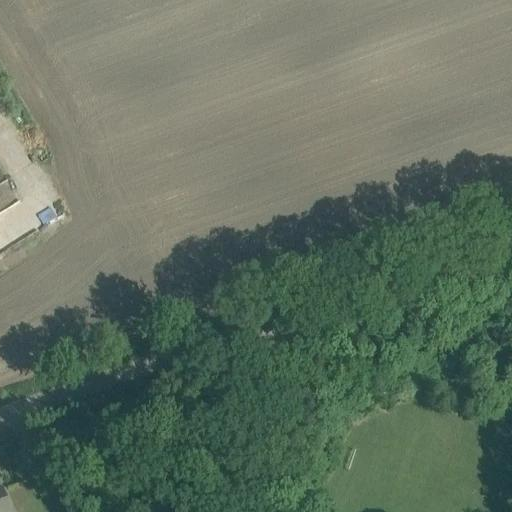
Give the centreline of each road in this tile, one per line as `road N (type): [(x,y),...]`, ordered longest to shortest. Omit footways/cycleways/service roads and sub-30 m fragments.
road 1 (unclassified): [(0,415),(511,240)]
road 2 (track): [(289,316),(224,511)]
